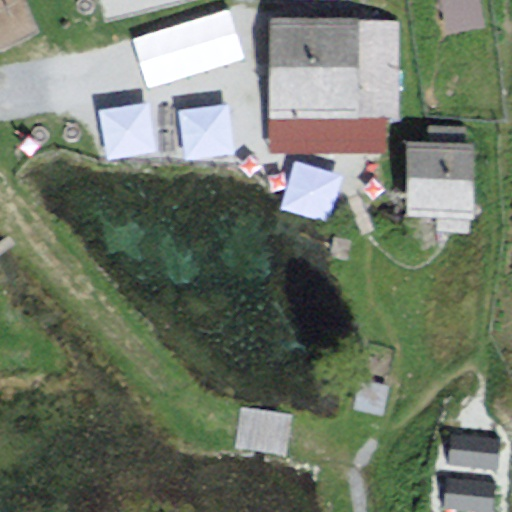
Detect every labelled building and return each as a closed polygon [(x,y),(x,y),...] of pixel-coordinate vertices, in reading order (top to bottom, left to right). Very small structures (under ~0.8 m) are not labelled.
[(96,0),(103,26),(213,0),(96,0)] [(393,33),(282,32),(280,143),(392,144),(393,33)] [(480,147),(413,144),(409,212),(477,216),(480,147)] [(505,438),(452,430),(447,461),(501,469),(505,438)] [(496,511),(500,480),(446,473),(442,509),(465,511),(496,511)]
